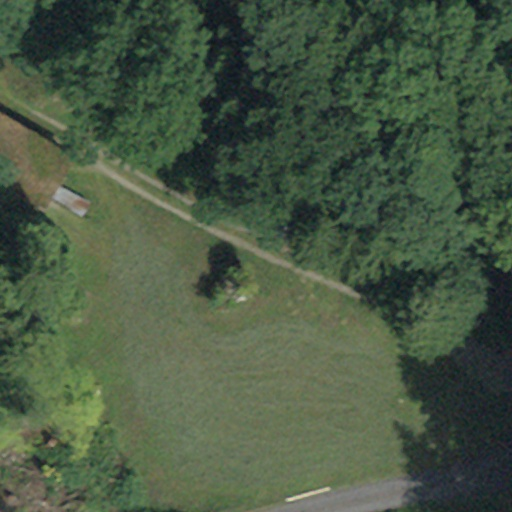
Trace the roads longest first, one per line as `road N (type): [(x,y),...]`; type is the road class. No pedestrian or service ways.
road 1 (unclassified): [(511,262),(305,64),(265,0)]
road 2 (unclassified): [(328,511),(471,474),(511,440)]
